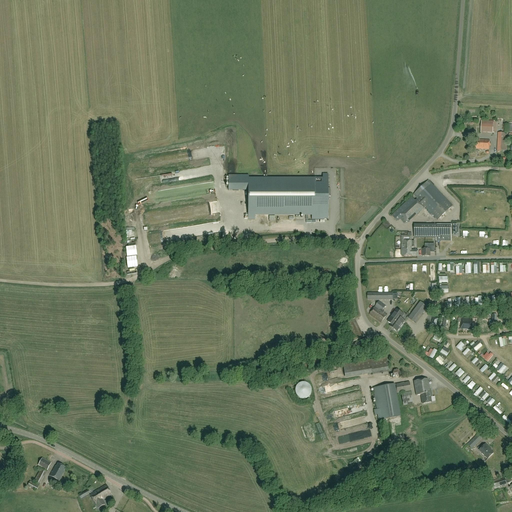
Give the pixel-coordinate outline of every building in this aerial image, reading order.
[(481,133),(493,134),(494,121),(482,121),(481,133)] [(497,152),(504,153),(505,133),(498,133),(497,152)] [(475,149),(489,150),(490,141),(476,140),(475,149)] [(323,174),(323,180),(249,180),(249,176),(228,176),(228,191),(249,191),(248,220),(255,220),(255,215),(312,215),(312,220),(324,220),(324,219),(327,219),(327,220),(327,174),(323,174)] [(398,222),(404,216),(402,215),(410,208),(417,215),(426,207),(438,220),(453,206),(429,181),(415,195),(418,199),(416,201),(412,197),(392,216),(398,222)] [(452,238),(452,226),(415,225),(415,238),(436,238),(436,241),(442,241),(442,238),(452,238)] [(404,252),(404,256),(411,257),(411,256),(418,256),(418,251),(412,250),(412,248),(414,247),(414,246),(414,242),(412,242),(412,236),(402,236),(401,252),(404,252)] [(385,293),(367,293),(367,300),(393,300),(393,291),(385,291),(385,293)] [(379,301),(370,314),(381,323),(387,315),(384,313),(385,312),(383,311),(386,306),(379,301)] [(416,324),(428,308),(421,302),(408,318),(416,324)] [(396,310),(388,321),(394,326),(393,328),(397,331),(404,321),(401,319),(404,315),(396,310)] [(498,324),(497,314),(491,315),(492,321),(489,321),(489,324),(498,324)] [(463,324),(463,329),(471,330),(472,321),(462,320),(462,324),(463,324)] [(462,351),(466,345),(462,342),(458,348),(462,351)] [(481,343),(475,349),(478,352),(484,347),(481,343)] [(446,352),(448,350),(444,348),(442,353),(449,357),(450,354),(446,352)] [(435,360),(438,351),(432,349),(429,357),(435,360)] [(486,351),(482,356),(486,359),(490,355),(486,351)] [(442,365),(446,361),(441,356),(437,360),(442,365)] [(370,360),(372,374),(372,375),(391,372),(390,367),(388,368),(386,357),(370,360)] [(372,374),(370,360),(343,365),(345,378),(372,374)] [(496,364),(493,366),(503,374),(505,372),(496,364)] [(462,369),(457,374),(461,378),(466,373),(462,369)] [(469,376),(464,382),(467,385),(472,379),(469,376)] [(431,402),(431,401),(430,397),(432,397),(431,393),(428,379),(414,382),(416,396),(421,395),(422,402),(423,405),(431,403),(431,402)] [(311,394),(311,392),(311,389),(310,387),(309,385),(307,383),(304,383),(301,383),(299,384),(297,385),(296,388),(295,390),(295,393),(296,395),(298,397),(300,398),(302,399),(305,399),(307,398),(309,396),(311,394)] [(411,391),(410,383),(373,389),(377,410),(374,411),(375,416),(378,415),(378,421),(400,417),(399,412),(396,394),(411,391)] [(479,396),(485,390),(482,388),(476,393),(479,396)] [(411,392),(401,394),(403,406),(413,404),(411,392)] [(480,432),(468,444),(472,449),(484,437),(480,432)] [(486,444),(479,451),(488,459),(494,453),(489,449),(490,448),(486,444)] [(42,459),(38,466),(47,471),(51,464),(42,459)] [(55,467),(50,476),(60,481),(65,472),(64,471),(65,468),(58,464),(56,467),(55,467)] [(40,468),(34,481),(41,484),(47,472),(40,468)] [(507,485),(504,479),(493,482),(495,487),(496,487),(496,488),(507,485)] [(39,486),(30,481),(28,486),(36,491),(39,486)] [(106,485),(90,495),(98,509),(105,505),(103,501),(112,495),(106,485)]
